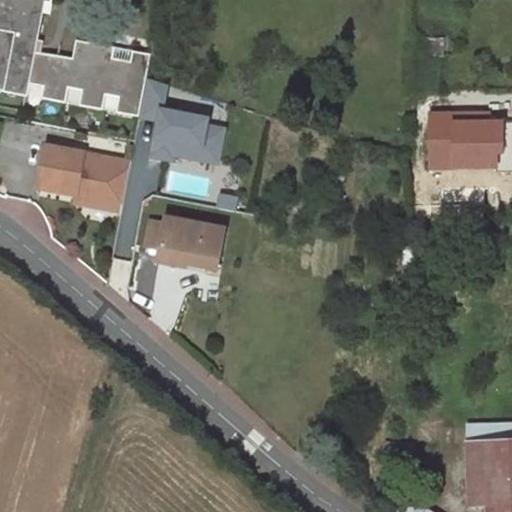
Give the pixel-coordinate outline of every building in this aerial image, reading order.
[(139,119),(151,56),(133,53),(131,63),(113,59),(115,49),(77,41),(73,59),(36,51),(46,0),(53,2),(53,0),(0,0),(0,91),(25,96),(28,82),(42,85),(40,99),(64,104),(67,90),(81,93),(78,107),(102,112),(105,98),(119,100),(116,114),(139,119)] [(446,39),(424,38),(422,55),(445,58),(446,39)] [(217,166),(223,133),(206,129),(207,123),(162,114),(168,85),(148,79),(140,119),(164,124),(163,129),(158,128),(152,159),(171,163),(173,157),(175,145),(201,150),(198,163),(217,166)] [(492,112),(428,113),(429,170),(498,169),(498,157),(506,157),(506,121),(492,121),(492,112)] [(175,145),(173,157),(198,163),(201,150),(175,145)] [(103,159),(46,148),(38,190),(76,198),(90,200),(88,207),(113,212),(120,173),(101,169),(103,159)] [(122,162),(103,159),(101,169),(120,173),(122,162)] [(131,164),(122,162),(120,173),(113,212),(122,214),(131,164)] [(90,200),(76,198),(75,205),(88,207),(90,200)] [(220,198),(218,209),(233,212),(235,200),(220,198)] [(166,220),(165,225),(162,249),(161,254),(190,260),(189,265),(218,271),(226,231),(166,220)] [(165,225),(150,222),(146,246),(162,249),(165,225)] [(159,259),(189,265),(190,260),(161,254),(159,259)] [(511,511),(511,422),(470,424),(474,509),(492,508),(492,511),(511,511)] [(411,511),(433,511),(416,503),(411,511)]
